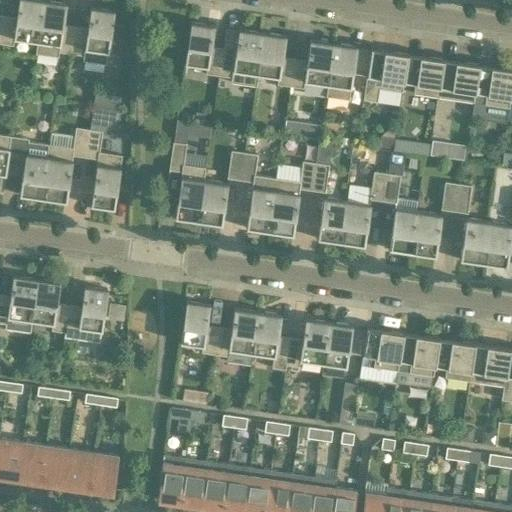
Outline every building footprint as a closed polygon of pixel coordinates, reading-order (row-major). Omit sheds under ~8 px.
[(17,0),(15,17),(1,14),(0,22),(0,42),(12,45),(13,38),(36,41),(35,53),(40,23),(36,23),(39,0),(17,0)] [(40,23),(35,53),(57,56),(58,51),(70,53),(74,25),(62,24),(65,3),(46,0),(39,0),(36,23),(40,23)] [(74,25),(70,53),(83,55),(82,60),(105,63),(113,10),(90,6),(87,27),(74,25)] [(205,73),(218,75),(222,47),(210,45),(213,25),(190,21),(183,63),(206,66),(205,73)] [(235,49),(222,47),(218,75),(230,77),(230,82),(255,85),(259,56),(255,55),(259,31),(238,28),(235,49)] [(259,56),(255,85),(255,86),(257,74),(277,77),(276,84),(289,86),(293,58),(281,56),(284,35),(259,31),(255,55),(259,56)] [(306,59),(293,58),(289,86),(302,88),(303,80),(326,84),(325,96),(326,96),(330,66),(326,65),(330,42),(309,39),(306,59)] [(356,46),(330,42),(326,65),(330,66),(326,96),(348,99),(351,73),(366,75),(369,50),(355,48),(356,46)] [(370,48),(369,50),(366,75),(362,99),(376,101),(378,88),(400,91),(406,53),(370,48)] [(442,58),(406,53),(400,91),(401,91),(403,81),(414,82),(413,93),(436,96),(442,58)] [(477,63),(442,58),(436,96),(472,102),(477,63)] [(511,74),(511,68),(477,63),(472,102),(474,91),(485,93),(484,103),(507,107),(511,74)] [(93,106),(89,129),(101,131),(101,132),(114,124),(116,110),(93,106)] [(319,130),(320,121),(289,118),(288,127),(319,130)] [(211,124),(199,122),(198,136),(209,137),(211,124)] [(72,147),(48,144),(43,178),(47,179),(44,198),(65,201),(72,155),(84,156),(88,129),(75,127),(72,147)] [(88,129),(84,156),(96,158),(89,205),(113,208),(121,154),(98,151),(101,132),(101,131),(89,129),(88,129)] [(0,191),(2,192),(4,172),(9,135),(0,133),(0,191)] [(28,138),(9,135),(4,172),(21,175),(18,194),(44,198),(47,179),(43,178),(48,144),(27,141),(28,138)] [(394,139),(393,150),(403,151),(404,140),(394,139)] [(439,156),(441,141),(431,140),(429,155),(439,156)] [(174,217),(200,221),(202,203),(198,202),(204,167),(183,164),(186,143),(172,141),(168,169),(181,171),(174,217)] [(226,177),(240,179),(244,152),(230,150),(226,177)] [(257,154),(244,152),(240,179),(252,181),(245,227),(271,231),(274,213),(269,213),(275,177),(254,174),(257,154)] [(274,213),(271,231),(292,234),(299,188),(311,190),(315,162),(302,160),(299,181),(275,177),(269,213),(274,213)] [(327,164),(315,162),(311,190),(323,191),(327,164)] [(202,203),(200,221),(220,224),(226,182),(203,179),(204,167),(198,202),(202,203)] [(370,199),(382,200),(386,173),(374,171),(370,199)] [(386,173),(382,200),(394,202),(398,174),(386,173)] [(441,209),(453,211),(457,183),(445,181),(441,209)] [(457,183),(453,211),(466,213),(470,185),(457,183)] [(316,238),(342,242),(345,224),(341,223),(344,199),(322,196),(316,238)] [(345,224),(342,242),(363,245),(369,203),(344,199),(341,223),(345,224)] [(387,248),(413,252),(416,234),(412,234),(415,210),(393,207),(387,248)] [(416,234),(413,252),(434,255),(440,214),(415,210),(412,234),(416,234)] [(459,259),(484,263),(487,245),(483,244),(487,220),(465,217),(459,259)] [(487,245),(484,263),(505,266),(511,224),(487,220),(483,244),(487,245)] [(10,295),(0,293),(0,321),(7,323),(8,316),(32,319),(35,301),(31,301),(34,277),(13,274),(10,295)] [(35,301),(32,319),(53,322),(52,330),(65,332),(69,304),(57,302),(60,281),(34,277),(31,301),(35,301)] [(69,304),(65,332),(64,336),(100,342),(108,288),(84,285),(81,305),(69,304)] [(201,352),(214,353),(218,326),(205,324),(208,303),(185,300),(179,341),(202,345),(201,352)] [(124,305),(110,303),(108,317),(122,319),(124,305)] [(230,328),(218,326),(214,353),(228,356),(227,361),(249,364),(252,352),(254,334),(250,334),(254,310),(233,307),(230,328)] [(254,334),(252,352),(274,355),(272,367),(284,369),(285,364),(289,336),(277,335),(280,314),(254,310),(250,334),(254,334)] [(301,338),(289,336),(285,364),(299,366),(300,359),(323,362),(326,345),(322,344),(325,320),(304,317),(301,338)] [(351,324),(325,320),(322,344),(326,345),(323,362),(346,366),(348,352),(361,354),(365,329),(351,326),(351,324)] [(365,326),(365,329),(361,354),(375,356),(374,366),(396,369),(402,332),(365,326)] [(437,337),(402,332),(396,369),(398,370),(399,359),(411,361),(409,371),(432,375),(437,337)] [(473,342),(437,337),(432,375),(433,375),(435,364),(446,366),(445,376),(467,380),(473,342)] [(508,347),(473,342),(467,380),(503,385),(508,347)] [(511,347),(508,347),(503,385),(501,398),(511,399),(511,347)] [(22,383),(6,381),(5,390),(21,392),(22,383)] [(207,402),(210,390),(187,385),(185,397),(207,402)] [(36,395),(52,397),(53,388),(37,386),(36,395)] [(69,390),(53,388),(52,397),(68,399),(69,390)] [(84,402),(99,404),(101,395),(85,393),(84,402)] [(117,397),(101,395),(99,404),(115,406),(117,397)] [(178,419),(190,420),(191,409),(180,407),(178,419)] [(191,409),(190,420),(202,422),(204,411),(191,409)] [(221,425),(232,427),(234,416),(222,414),(221,425)] [(234,416),(232,427),(245,428),(246,417),(234,416)] [(263,431),(275,433),(277,422),(265,420),(263,431)] [(277,422),(275,433),(287,435),(289,424),(277,422)] [(462,425),(460,440),(472,441),(474,427),(462,425)] [(306,438),(318,439),(319,428),(308,426),(306,438)] [(319,428),(318,439),(330,441),(332,430),(319,428)] [(353,433),(341,431),(339,442),(352,444),(353,433)] [(0,475),(16,478),(21,440),(0,436),(0,475)] [(394,439),(382,437),(380,448),(392,450),(394,439)] [(508,447),(509,439),(506,439),(496,438),(496,445),(496,446),(508,447)] [(45,444),(21,440),(16,478),(40,481),(45,444)] [(402,451),(414,453),(415,442),(403,441),(402,451)] [(415,442),(414,453),(425,455),(427,444),(415,442)] [(69,447),(45,444),(40,481),(63,485),(69,447)] [(93,451),(69,447),(63,485),(87,488),(93,451)] [(444,458),(456,459),(458,449),(446,447),(444,458)] [(458,449),(456,459),(468,461),(470,450),(458,449)] [(93,451),(87,488),(112,492),(117,454),(93,451)] [(487,464),(499,466),(501,455),(489,453),(487,464)] [(511,456),(501,455),(499,466),(511,467),(511,459),(511,456)] [(156,498),(178,502),(184,457),(183,464),(161,461),(156,498)] [(206,460),(184,457),(178,502),(199,505),(206,460)] [(227,463),(206,460),(199,505),(221,508),(227,463)] [(248,466),(227,463),(221,508),(242,511),(248,466)] [(263,511),(270,469),(248,466),(242,511),(248,511),(263,511)] [(285,511),(291,472),(270,469),(263,511),(285,511)] [(307,511),(313,476),(291,472),(285,511),(307,511)] [(329,511),(334,479),(313,476),(307,511),(329,511)] [(334,479),(329,511),(351,511),(355,489),(334,486),(335,479),(334,479)] [(360,511),(383,511),(387,487),(386,486),(385,494),(364,490),(360,511)] [(404,511),(408,490),(387,487),(383,511),(404,511)] [(426,511),(430,493),(408,490),(404,511),(426,511)] [(448,511),(451,496),(430,493),(426,511),(448,511)] [(452,496),(451,496),(448,511),(470,511),(472,499),(471,499),(470,506),(451,503),(452,496)] [(492,511),(494,502),(472,499),(470,511),(492,511)] [(511,511),(511,505),(494,502),(492,511),(511,511)]
